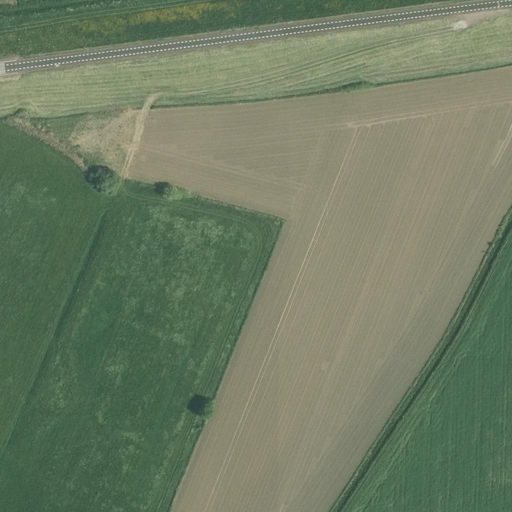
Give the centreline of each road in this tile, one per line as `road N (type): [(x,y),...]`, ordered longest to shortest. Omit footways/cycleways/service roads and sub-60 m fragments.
road 1 (secondary): [(0,71),(511,5)]
road 2 (unknown): [(487,8),(459,29),(149,99)]
